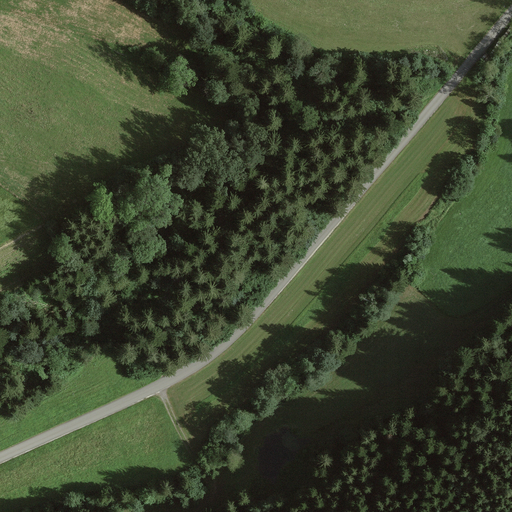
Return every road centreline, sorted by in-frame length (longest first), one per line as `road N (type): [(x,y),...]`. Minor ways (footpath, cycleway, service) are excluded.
road 1 (unclassified): [(511,16),(217,348),(159,384),(0,457)]
road 2 (track): [(159,384),(213,486),(203,511)]
